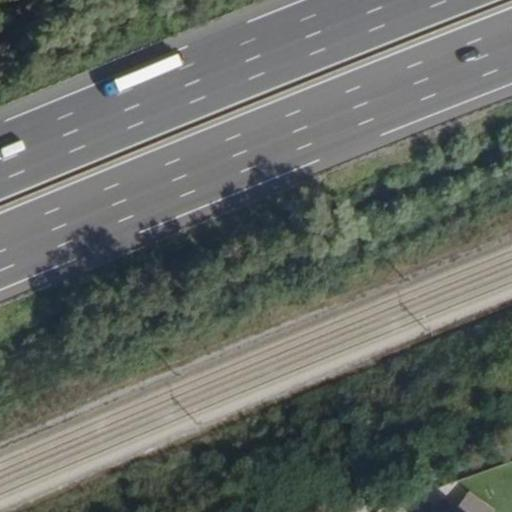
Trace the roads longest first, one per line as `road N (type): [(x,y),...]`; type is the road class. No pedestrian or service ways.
road 1 (motorway): [(0,254),(511,49)]
road 2 (motorway): [(398,0),(0,161)]
road 3 (track): [(330,511),(511,450)]
